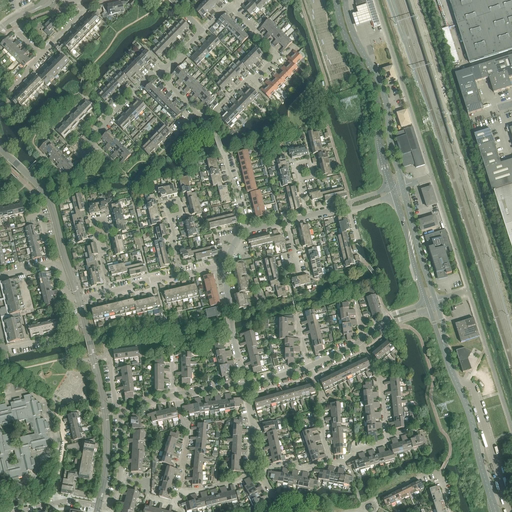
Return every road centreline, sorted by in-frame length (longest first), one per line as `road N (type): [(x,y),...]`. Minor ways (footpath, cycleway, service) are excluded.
road 1 (tertiary): [(335,0),(374,91),(392,187)]
road 2 (tertiary): [(402,185),(386,102),(344,0)]
road 3 (tertiary): [(495,511),(444,353)]
road 4 (residential): [(207,119),(276,58),(231,9)]
road 5 (residential): [(122,411),(109,357),(75,362),(64,335)]
